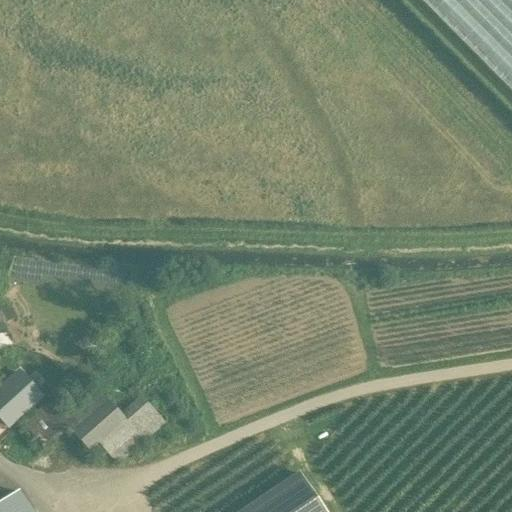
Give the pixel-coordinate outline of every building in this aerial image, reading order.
[(4,300),(0,302),(0,323),(2,323),(13,317),(4,300)] [(0,348),(10,346),(7,330),(0,331),(0,348)] [(44,451),(66,432),(89,456),(100,448),(112,461),(121,463),(164,425),(140,396),(120,415),(111,406),(147,374),(131,357),(94,389),(90,385),(58,414),(48,403),(21,425),(44,451)] [(20,372),(0,389),(0,420),(7,429),(42,398),(20,372)] [(240,511),(324,511),(298,474),(240,511)] [(0,505),(0,511),(32,511),(19,493),(0,505)]
